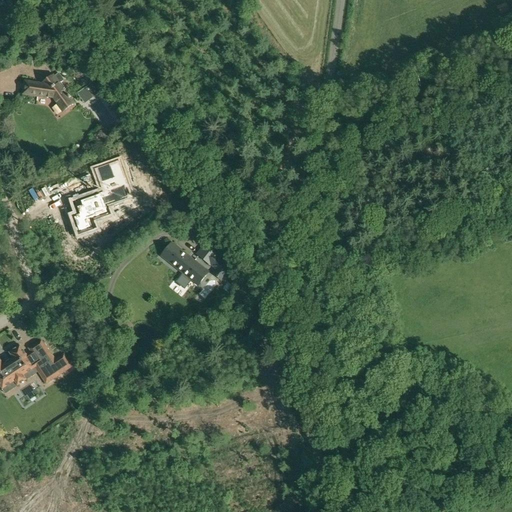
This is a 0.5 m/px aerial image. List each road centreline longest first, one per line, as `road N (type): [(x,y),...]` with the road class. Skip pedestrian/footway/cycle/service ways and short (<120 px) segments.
road 1 (unclassified): [(331,511),(294,366),(342,0)]
road 2 (track): [(511,417),(303,299)]
road 3 (unknown): [(26,304),(54,313),(88,308),(150,242),(167,237),(190,245)]
road 4 (residential): [(0,320),(26,304),(33,286),(0,189)]
